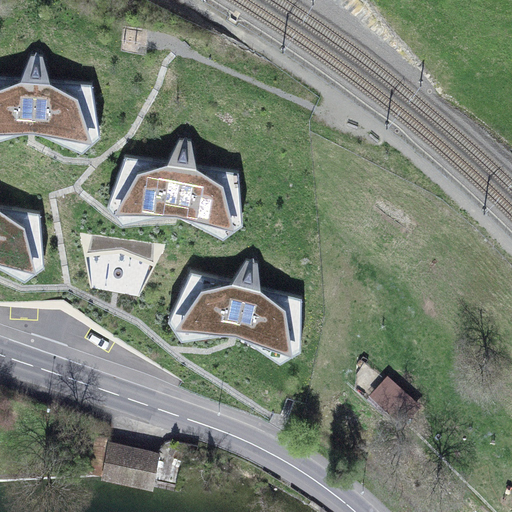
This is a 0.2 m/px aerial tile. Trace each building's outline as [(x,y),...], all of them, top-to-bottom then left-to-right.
[(0,136),(33,127),(82,149),(101,134),(93,81),(58,79),(50,76),(39,51),(32,51),(21,74),(0,73),(0,136)] [(180,136),(167,156),(124,153),(107,199),(125,221),(174,213),(221,240),(244,223),(240,168),(197,161),(191,137),(180,136)] [(0,262),(25,277),(46,262),(41,211),(0,206),(0,262)] [(232,278),(190,268),(167,313),(183,333),(232,328),(282,360),(301,348),(303,296),(262,286),(259,258),(247,256),(232,278)] [(389,373),(369,396),(395,417),(414,394),(389,373)] [(171,456),(118,444),(111,475),(164,486),(171,456)]
